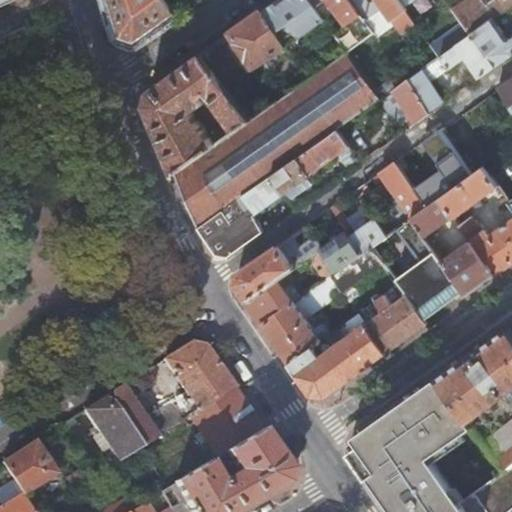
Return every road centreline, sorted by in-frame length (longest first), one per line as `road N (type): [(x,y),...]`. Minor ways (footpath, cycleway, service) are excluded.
road 1 (residential): [(511,69),(204,286)]
road 2 (residential): [(0,430),(188,308),(204,286)]
road 3 (residential): [(511,293),(309,436)]
road 4 (secondary): [(204,286),(114,87)]
road 5 (secondary): [(309,436),(204,286)]
road 6 (residential): [(114,87),(234,0)]
